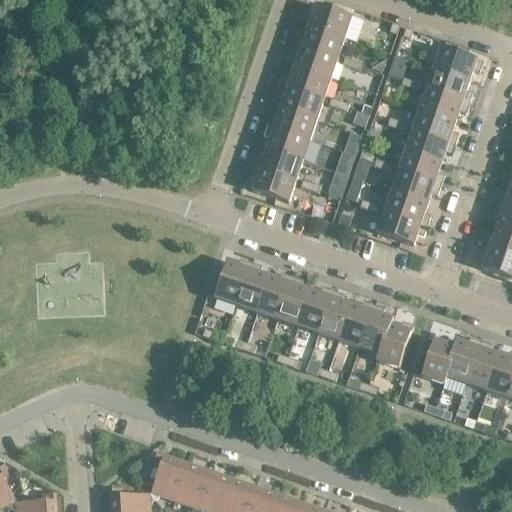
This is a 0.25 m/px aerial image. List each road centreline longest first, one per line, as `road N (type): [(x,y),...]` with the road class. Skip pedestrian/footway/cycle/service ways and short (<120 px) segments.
road 1 (residential): [(426,511),(75,398)]
road 2 (residential): [(435,296),(205,219)]
road 3 (residential): [(205,219),(283,0)]
road 4 (residential): [(435,296),(511,81)]
road 5 (residential): [(0,202),(75,188),(205,219)]
road 6 (residential): [(511,47),(366,0)]
